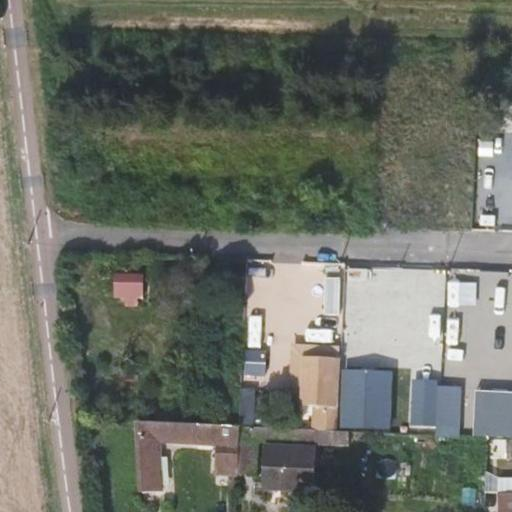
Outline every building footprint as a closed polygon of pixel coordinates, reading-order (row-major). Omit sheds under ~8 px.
[(142,300),(144,275),(116,274),(115,296),(126,297),(125,306),(136,306),(136,300),(142,300)] [(341,360),(304,358),(302,407),(314,407),(312,429),(316,429),(338,430),(339,408),(341,360)] [(393,430),(395,370),(345,369),(343,428),(393,430)] [(478,399),(476,429),(507,431),(508,400),(478,399)] [(439,416),(424,416),(424,432),(438,431),(439,416)] [(216,473),(236,474),(238,429),(238,426),(192,423),(192,425),(143,423),(144,493),(161,493),(159,443),(216,446),(216,473)] [(258,440),(315,443),(316,429),(312,429),(238,426),(238,429),(236,474),(256,475),(258,440)] [(316,429),(315,443),(337,444),(347,444),(348,431),(339,430),(338,430),(316,429)] [(511,459),(511,439),(499,440),(498,459),(511,459)] [(312,492),(315,449),(266,447),(264,490),(312,492)] [(511,511),(511,494),(499,494),(499,511),(511,511)]
